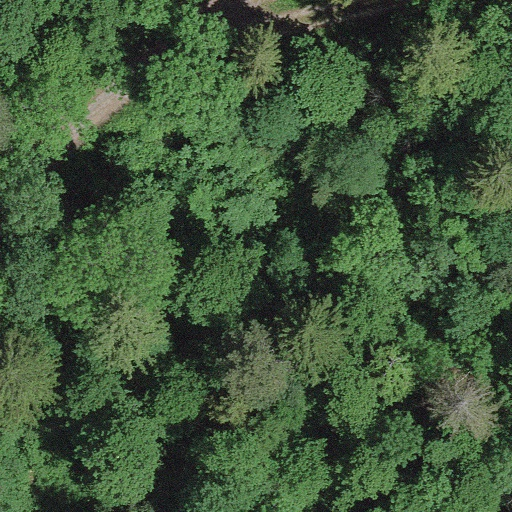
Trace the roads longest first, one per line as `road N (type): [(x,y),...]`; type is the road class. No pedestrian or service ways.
road 1 (track): [(0,200),(241,0)]
road 2 (track): [(421,0),(319,23),(219,23)]
